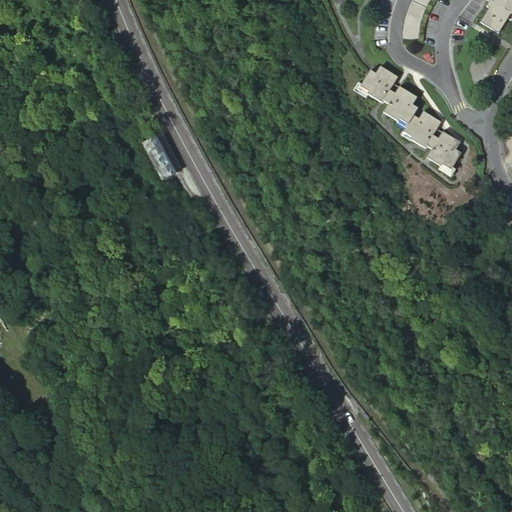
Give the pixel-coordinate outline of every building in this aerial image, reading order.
[(404,22),(402,32),(416,33),(416,31),(417,29),(417,28),(418,26),(418,25),(418,22),(419,19),(419,17),(420,15),(421,13),(421,10),(422,8),(424,5),(425,3),(427,0),(411,0),(411,1),(410,3),(409,6),(408,9),(407,11),(406,14),(405,19),(404,22)] [(511,16),(511,0),(503,0),(502,0),(494,0),(492,6),(489,4),(485,10),(488,12),(479,26),(497,37),(510,15),(511,16)] [(453,172),(463,155),(457,152),(462,145),(444,135),(441,139),(439,138),(434,135),(440,125),(423,115),(418,123),(413,120),(418,111),(412,108),(416,101),(400,92),(396,98),(394,97),(391,95),(399,80),(380,69),(376,77),(371,74),(361,92),(369,96),(368,98),(383,107),(384,105),(389,108),(383,119),(397,128),(399,125),(407,130),(405,134),(413,139),(412,142),(427,150),(428,148),(434,152),(429,161),(444,169),(445,167),(453,172)] [(161,157),(170,151),(167,144),(161,134),(152,139),(161,157)] [(179,178),(184,175),(182,172),(177,163),(172,153),(170,151),(161,157),(163,160),(171,175),(176,172),(179,178)] [(35,378),(30,366),(25,368),(30,380),(35,378)]
